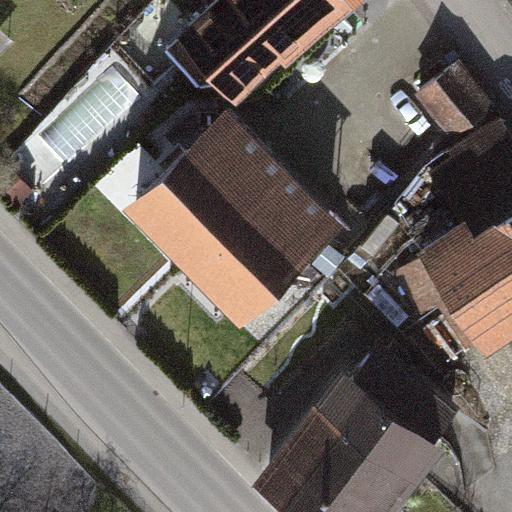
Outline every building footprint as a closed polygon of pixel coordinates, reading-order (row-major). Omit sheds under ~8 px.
[(336,0),(212,0),(170,38),(229,104),(340,5),(336,0)] [(511,142),(495,115),(451,58),(406,91),(450,147),(441,153),(444,158),(421,173),(455,227),(385,274),(414,316),(431,309),(461,351),(471,345),(478,358),(511,338),(511,142)] [(336,224),(217,107),(115,210),(233,327),(336,224)] [(10,162),(0,171),(0,182),(17,201),(33,186),(10,162)] [(337,379),(262,479),(305,511),(386,511),(430,454),(424,449),(459,402),(375,339),(343,383),(337,379)]
